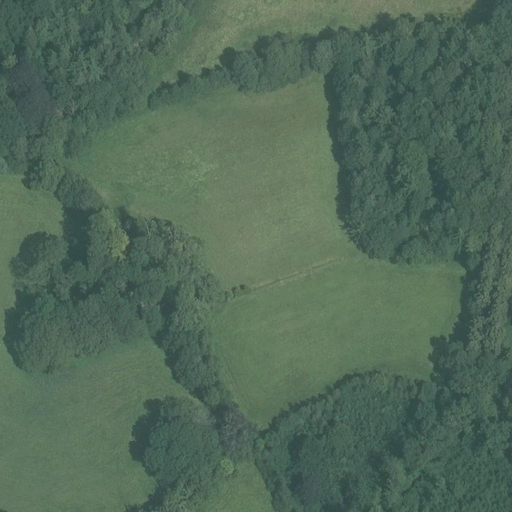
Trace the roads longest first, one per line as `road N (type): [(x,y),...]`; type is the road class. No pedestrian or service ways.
road 1 (track): [(511,191),(482,367),(492,403)]
road 2 (track): [(383,511),(492,403)]
